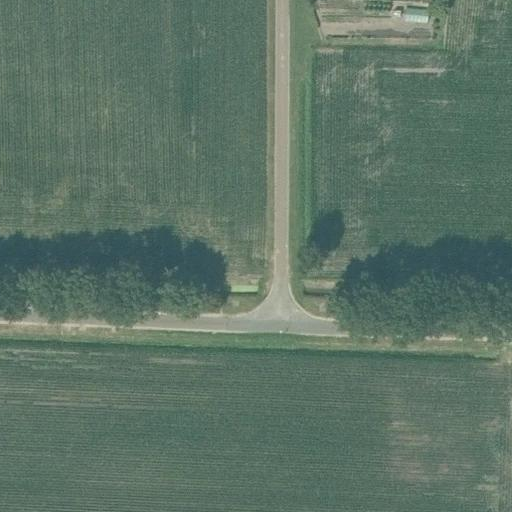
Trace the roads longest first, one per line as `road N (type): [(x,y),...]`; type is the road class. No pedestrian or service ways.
road 1 (unclassified): [(282,326),(282,0)]
road 2 (unclassified): [(282,326),(0,313)]
road 3 (unclassified): [(511,332),(282,326)]
